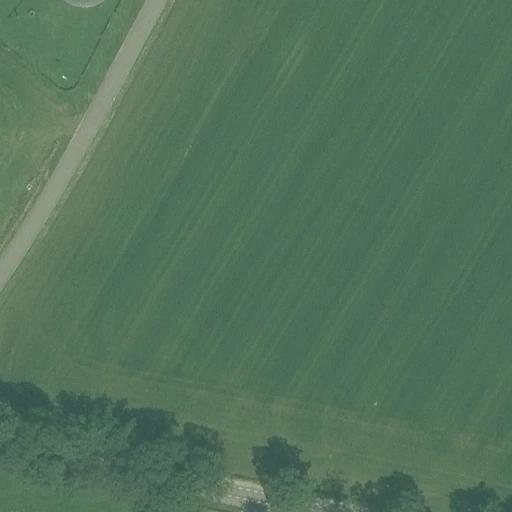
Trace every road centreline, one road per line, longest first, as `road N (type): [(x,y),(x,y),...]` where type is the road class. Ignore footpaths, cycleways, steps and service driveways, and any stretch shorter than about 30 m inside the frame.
road 1 (unclassified): [(362,511),(0,437)]
road 2 (unclassified): [(0,284),(159,0)]
